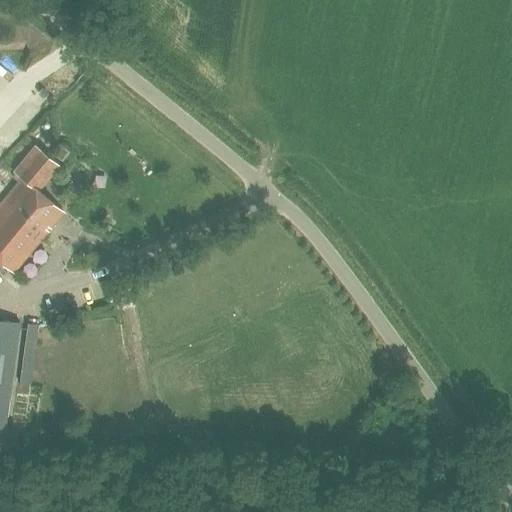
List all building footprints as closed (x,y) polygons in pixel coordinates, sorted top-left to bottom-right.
[(13,175),(20,182),(0,205),(0,261),(12,271),(63,210),(37,188),(59,163),(37,145),(15,171),(16,172),(13,175)] [(129,293),(118,296),(133,360),(145,357),(129,293)] [(19,322),(0,319),(0,430),(4,432),(19,322)] [(138,370),(138,434),(150,434),(150,370),(138,370)] [(30,386),(32,373),(20,372),(19,384),(30,386)]
